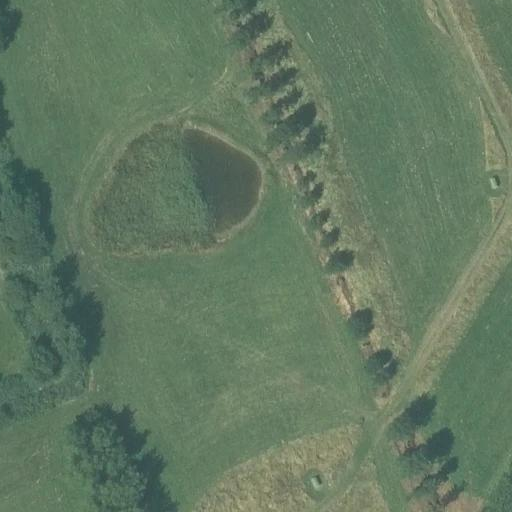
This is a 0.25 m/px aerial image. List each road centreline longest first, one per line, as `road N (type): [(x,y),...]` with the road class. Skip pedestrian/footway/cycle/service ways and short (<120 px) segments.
road 1 (track): [(511,191),(329,506),(313,511)]
road 2 (track): [(439,0),(511,166)]
